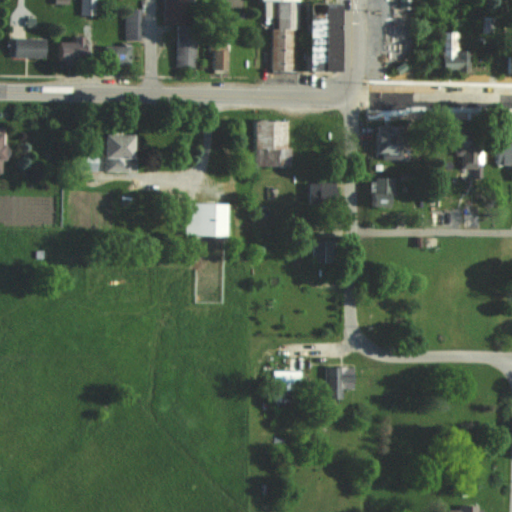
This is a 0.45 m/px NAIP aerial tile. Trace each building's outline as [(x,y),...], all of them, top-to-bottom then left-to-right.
[(96,15),(96,0),(81,0),(82,15),(96,15)] [(269,29),(269,71),(293,72),(293,31),(297,31),(297,0),(257,0),(258,2),(275,2),(274,29),(269,29)] [(302,3),(302,72),(335,72),(335,3),(302,3)] [(126,9),(126,41),(140,41),(140,9),(126,9)] [(176,29),(176,69),(195,69),(195,29),(176,29)] [(439,32),(439,72),(468,72),(468,52),(455,52),(455,32),(439,32)] [(211,71),(225,71),(225,34),(211,34),(211,71)] [(11,57),(44,57),(44,38),(11,38),(11,57)] [(55,39),(55,61),(84,61),(84,39),(55,39)] [(129,47),(102,47),(102,65),(129,65),(129,47)] [(250,167),(288,167),(289,122),(251,122),(250,167)] [(373,155),(400,155),(400,127),(373,127),(373,155)] [(126,135),(97,135),(97,173),(126,173),(126,135)] [(491,165),(507,165),(507,181),(511,180),(511,155),(509,155),(509,135),(491,135),(491,165)] [(458,170),(477,170),(477,138),(455,138),(455,156),(458,156),(458,170)] [(93,155),(76,155),(76,171),(93,171),(93,155)] [(367,207),(391,207),(391,179),(367,179),(367,207)] [(307,204),(332,204),(332,183),(307,183),(307,204)] [(222,204),(182,204),(182,236),(222,237),(222,204)] [(461,207),(461,228),(475,228),(475,207),(461,207)] [(310,260),(324,260),(324,240),(310,240),(310,260)] [(352,368),(324,368),(324,400),(341,400),(341,388),(352,388),(352,368)] [(299,371),(272,371),(272,402),(299,402),(299,371)]
